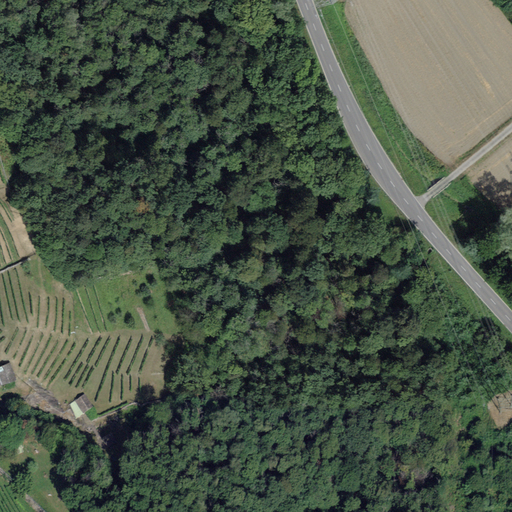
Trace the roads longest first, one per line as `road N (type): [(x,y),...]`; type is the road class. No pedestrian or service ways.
road 1 (secondary): [(511,323),(377,164),(304,0)]
road 2 (track): [(412,209),(511,129)]
